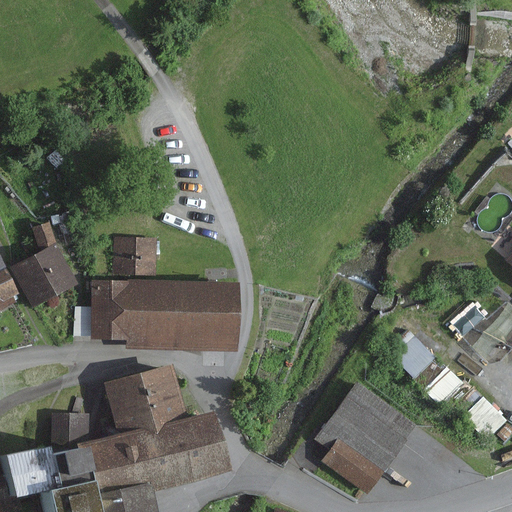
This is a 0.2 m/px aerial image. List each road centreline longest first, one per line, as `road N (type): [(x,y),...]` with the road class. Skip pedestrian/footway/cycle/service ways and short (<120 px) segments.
road 1 (residential): [(0,364),(78,353),(176,361),(221,407),(242,465)]
road 2 (track): [(173,95),(230,24),(272,4),(292,11),(384,110)]
